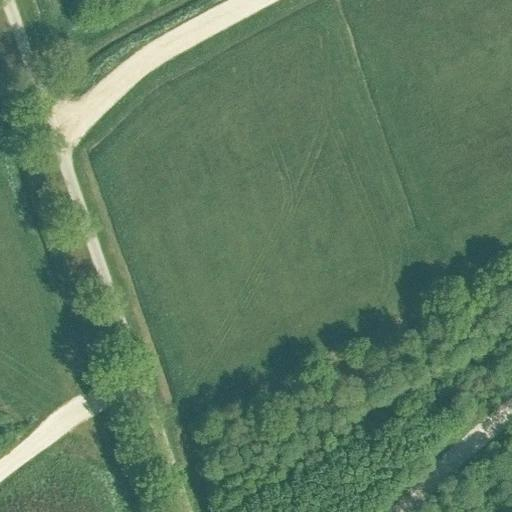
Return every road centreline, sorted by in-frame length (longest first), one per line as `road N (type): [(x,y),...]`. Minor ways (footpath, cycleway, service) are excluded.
road 1 (track): [(53,131),(163,44),(249,0)]
road 2 (track): [(133,387),(60,421),(0,473)]
road 3 (track): [(403,511),(511,410)]
